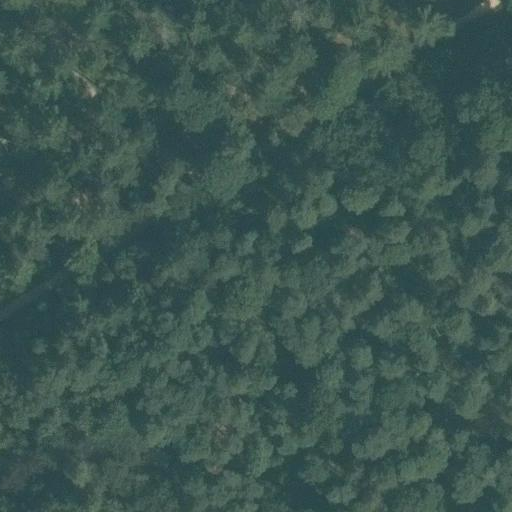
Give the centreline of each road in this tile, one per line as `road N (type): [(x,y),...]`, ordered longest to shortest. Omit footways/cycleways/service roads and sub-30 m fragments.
road 1 (track): [(16,0),(175,201),(400,511)]
road 2 (track): [(0,314),(497,0)]
